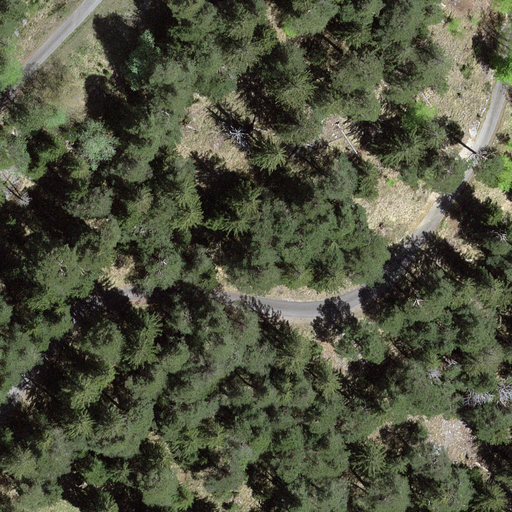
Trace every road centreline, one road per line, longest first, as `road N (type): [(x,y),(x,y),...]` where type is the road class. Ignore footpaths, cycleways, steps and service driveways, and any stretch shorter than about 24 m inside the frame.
road 1 (track): [(511,46),(499,114),(480,156),(380,283),(316,310),(125,287),(55,327),(0,394)]
road 2 (track): [(0,98),(92,0)]
